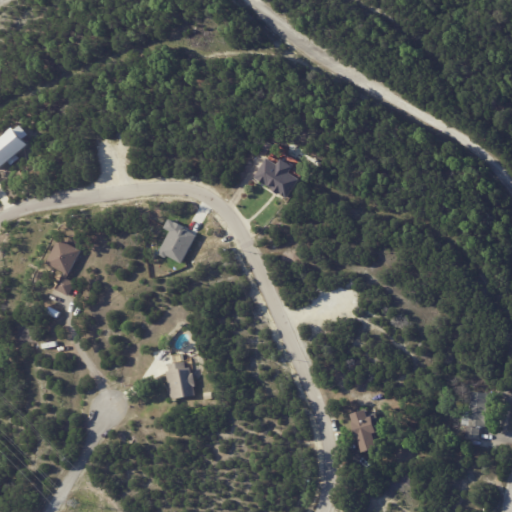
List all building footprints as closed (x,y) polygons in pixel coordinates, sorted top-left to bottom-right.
[(3,138),(0,135),(0,169),(32,144),(18,126),(3,138)] [(267,158),(276,163),(279,157),(291,165),(287,171),(298,178),(286,197),(278,192),(277,194),(271,190),(272,188),(254,177),(266,157),(267,158)] [(82,251),(68,279),(76,283),(70,296),(57,289),(65,273),(48,264),(60,239),(82,251)] [(185,363),(186,368),(190,367),(191,373),(193,373),(195,386),(194,386),(195,396),(172,400),(167,371),(170,371),(168,364),(184,362),(185,363)] [(488,393),(485,428),(480,427),(479,441),(466,439),(468,425),(461,425),(462,411),(469,412),(470,392),(488,393)] [(373,434),(376,448),(362,452),(358,438),(356,438),(352,423),(353,422),(351,413),(365,409),(367,417),(371,416),(376,432),(372,433),(373,434)] [(364,458),(370,465),(367,468),(360,461),(364,458)]
